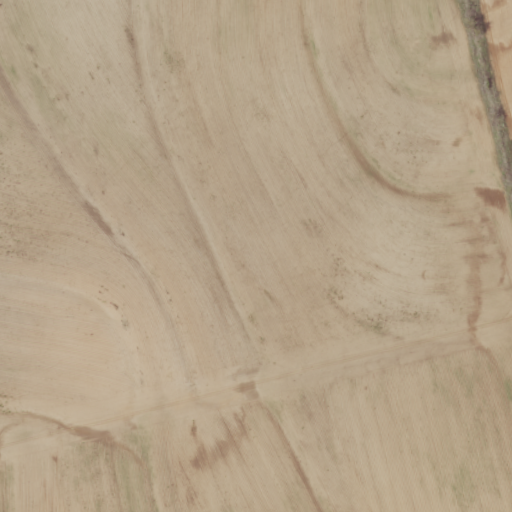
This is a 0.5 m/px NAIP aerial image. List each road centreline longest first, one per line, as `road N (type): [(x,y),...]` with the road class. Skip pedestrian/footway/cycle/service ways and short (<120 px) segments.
road 1 (residential): [(0,457),(511,325)]
road 2 (residential): [(511,220),(465,0)]
